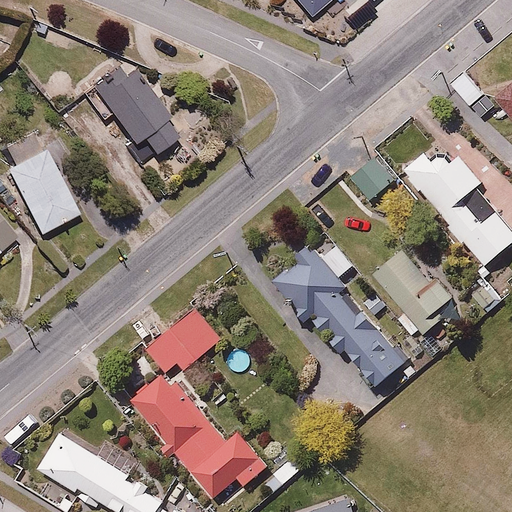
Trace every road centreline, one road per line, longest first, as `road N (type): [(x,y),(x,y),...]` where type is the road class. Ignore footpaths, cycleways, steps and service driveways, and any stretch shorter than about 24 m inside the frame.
road 1 (residential): [(335,108),(0,394)]
road 2 (residential): [(130,0),(274,62),(335,108)]
road 3 (residential): [(465,0),(335,108)]
